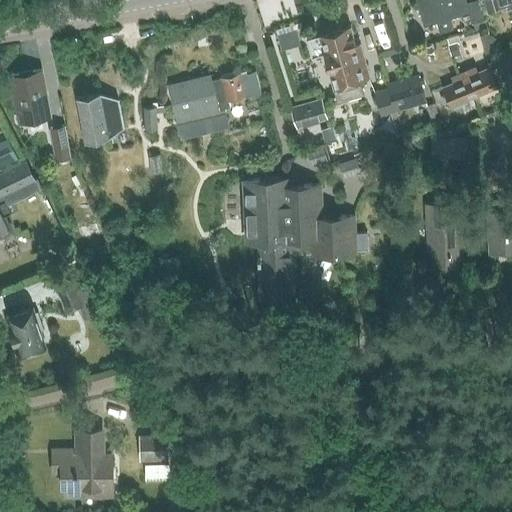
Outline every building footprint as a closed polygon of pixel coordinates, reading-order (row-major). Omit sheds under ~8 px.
[(416,0),(424,25),(436,22),(440,33),(454,28),(450,17),(468,12),(472,23),(474,30),(486,26),(485,20),(479,0),(474,0),(467,2),(465,0),(416,0)] [(511,0),(484,0),(488,12),(511,5),(511,0)] [(360,82),(370,79),(360,44),(356,46),(350,25),(306,38),(312,57),(323,53),(337,102),(363,94),(360,82)] [(457,44),(448,47),(451,57),(460,55),(457,44)] [(399,46),(380,52),(382,58),(401,52),(399,46)] [(505,84),(507,89),(511,87),(511,51),(496,58),(496,59),(501,72),(505,84)] [(452,107),(497,87),(505,84),(501,72),(496,59),(487,63),(489,68),(478,73),(475,66),(450,76),(453,84),(444,87),(452,107)] [(10,76),(19,124),(51,118),(42,70),(10,76)] [(170,90),(179,125),(177,125),(180,138),(229,126),(225,108),(229,107),(228,99),(251,94),(251,97),(262,94),(256,71),(247,74),(246,70),(221,76),(222,79),(211,81),(209,76),(183,83),(184,86),(170,90)] [(388,84),(389,88),(396,111),(426,102),(418,75),(388,84)] [(396,111),(389,88),(375,93),(382,115),(396,111)] [(100,92),(76,97),(84,141),(109,137),(124,127),(118,99),(102,102),(100,92)] [(309,149),(306,138),(303,126),(328,119),(322,98),(290,108),(301,144),(305,143),(307,149),(309,149)] [(433,104),(425,107),(428,116),(436,113),(433,104)] [(143,107),(144,131),(157,130),(155,106),(143,107)] [(49,128),(55,160),(71,157),(65,125),(49,128)] [(412,134),(403,135),(404,149),(413,148),(412,134)] [(325,142),(330,161),(353,154),(348,136),(325,142)] [(468,137),(437,138),(438,157),(468,156),(468,137)] [(8,139),(0,142),(0,167),(17,159),(8,139)] [(311,165),(327,160),(323,145),(306,150),(311,165)] [(159,156),(147,158),(150,174),(162,172),(159,156)] [(339,163),(344,178),(360,173),(356,158),(339,163)] [(26,160),(0,171),(0,196),(35,179),(26,160)] [(393,168),(382,168),(382,190),(393,189),(393,168)] [(294,291),(292,254),(309,253),(309,257),(357,254),(357,249),(368,249),(367,232),(356,232),(355,215),(323,216),(321,183),(290,184),(290,178),(244,180),(247,242),(258,241),(260,300),(287,299),(286,292),(294,291)] [(8,209),(11,208),(9,204),(8,201),(6,203),(4,200),(0,201),(0,238),(11,234),(3,216),(10,213),(8,209)] [(433,241),(434,267),(463,266),(460,202),(428,204),(430,241),(433,241)] [(511,212),(489,213),(491,253),(511,251),(511,212)] [(96,223),(79,227),(83,243),(100,238),(96,223)] [(68,243),(59,247),(65,261),(74,257),(68,243)] [(74,262),(48,277),(49,278),(61,299),(64,311),(77,307),(81,319),(97,314),(94,306),(87,285),(74,262)] [(35,312),(33,306),(9,314),(14,328),(9,329),(14,343),(18,342),(22,355),(47,347),(41,330),(44,329),(38,311),(35,312)] [(52,474),(61,474),(61,490),(64,490),(64,497),(114,497),(114,445),(105,445),(105,428),(74,428),(74,447),(52,448),(52,474)] [(139,435),(139,462),(169,461),(169,434),(139,435)] [(169,463),(145,464),(145,480),(169,479),(169,463)] [(167,511),(185,511),(188,504),(172,499),(167,511)]
